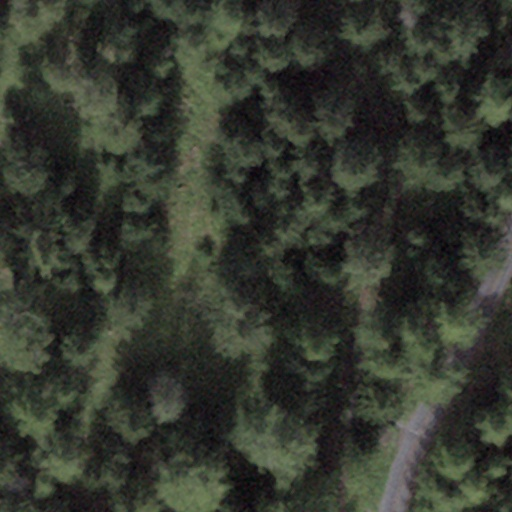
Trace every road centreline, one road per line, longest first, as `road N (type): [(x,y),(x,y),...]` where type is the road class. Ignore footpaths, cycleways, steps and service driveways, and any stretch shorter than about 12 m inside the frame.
road 1 (track): [(323,511),(384,150),(363,59),(329,0)]
road 2 (track): [(384,511),(411,432),(511,218)]
